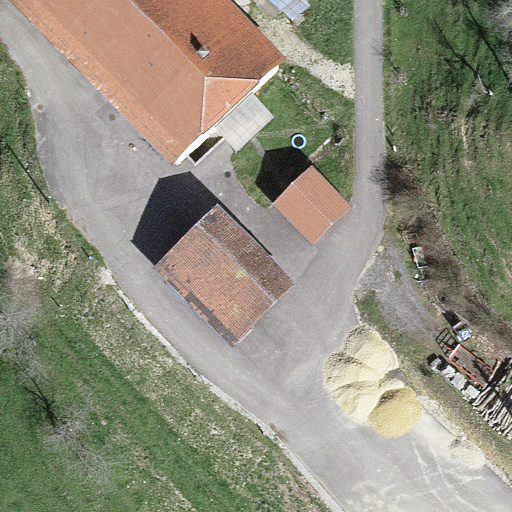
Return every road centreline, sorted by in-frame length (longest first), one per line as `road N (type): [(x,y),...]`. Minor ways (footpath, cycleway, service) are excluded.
road 1 (track): [(319,321),(290,362),(262,378),(193,339),(111,240),(86,197),(50,87),(0,20)]
road 2 (track): [(319,321),(366,224),(365,0)]
road 3 (track): [(79,178),(221,192),(336,290)]
road 4 (track): [(442,511),(377,483),(262,378)]
